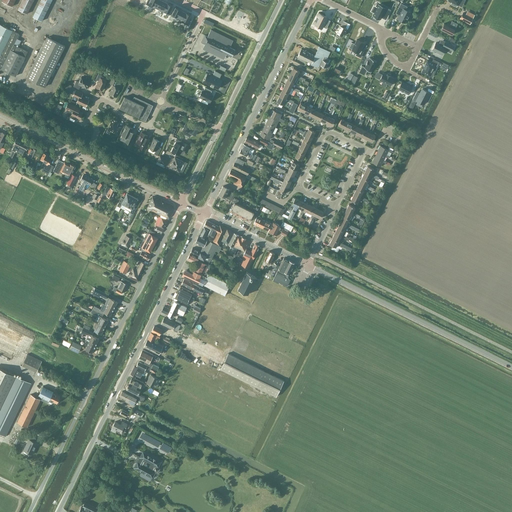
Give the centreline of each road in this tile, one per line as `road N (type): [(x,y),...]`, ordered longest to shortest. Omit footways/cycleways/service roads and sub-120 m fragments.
road 1 (tertiary): [(203,214),(58,511)]
road 2 (residential): [(74,421),(180,203)]
road 3 (tertiary): [(203,214),(310,0)]
road 4 (tertiary): [(511,368),(307,265)]
road 5 (residential): [(362,150),(323,136),(297,187),(333,206)]
road 6 (residential): [(160,100),(203,12),(177,0)]
